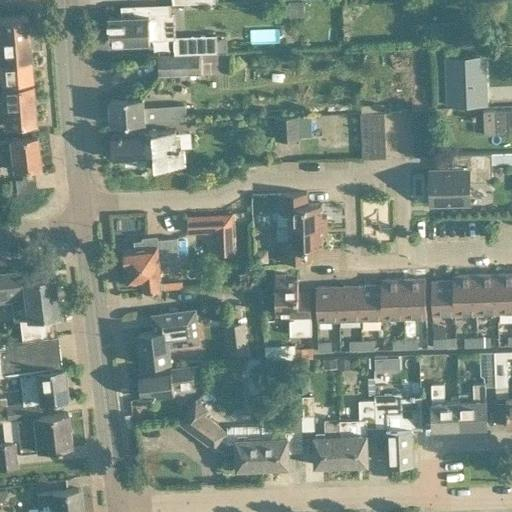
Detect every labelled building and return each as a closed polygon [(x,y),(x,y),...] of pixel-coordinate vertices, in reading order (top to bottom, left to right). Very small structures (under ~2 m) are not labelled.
[(162,38),(162,17),(170,17),(170,3),(121,5),(121,6),(128,6),(128,15),(109,15),(110,42),(150,41),(150,39),(162,38)] [(0,36),(28,34),(26,14),(0,16),(0,36)] [(0,60),(29,58),(28,34),(0,36),(0,60)] [(173,36),(174,54),(217,52),(217,51),(216,38),(216,34),(173,36)] [(226,38),(216,38),(217,51),(227,51),(226,38)] [(227,51),(217,51),(217,52),(174,54),(158,55),(159,75),(200,73),(200,71),(229,70),(228,51),(227,51)] [(473,56),(446,57),(447,105),(487,103),(486,83),(474,84),(473,56)] [(0,81),(11,80),(31,79),(29,58),(0,60),(0,81)] [(0,88),(0,93),(0,92),(0,104),(33,102),(31,83),(0,85),(0,88)] [(112,124),(131,122),(186,119),(185,103),(144,106),(144,96),(110,98),(112,124)] [(3,125),(15,125),(34,123),(33,102),(0,104),(0,118),(2,119),(3,125)] [(435,108),(411,110),(412,121),(436,120),(435,108)] [(511,132),(511,108),(483,109),(484,134),(511,132)] [(385,122),(384,111),(360,112),(361,123),(385,122)] [(300,137),(299,117),(299,115),(275,116),(276,138),(300,137)] [(436,120),(412,121),(413,133),(436,131),(436,122),(436,120)] [(436,131),(437,137),(455,137),(454,120),(436,122),(436,131)] [(385,134),(385,122),(361,123),(361,135),(385,134)] [(185,165),(184,146),(182,146),(181,133),(177,134),(176,129),(113,134),(114,158),(126,157),(127,163),(147,162),(147,158),(154,157),(154,167),(161,166),(162,169),(172,168),(172,166),(178,165),(185,165)] [(413,133),(413,144),(437,143),(437,137),(436,131),(413,133)] [(386,145),(385,134),(361,135),(362,146),(386,145)] [(36,135),(0,139),(0,158),(11,157),(12,170),(40,167),(36,135)] [(414,155),(437,155),(437,152),(437,143),(413,144),(414,155)] [(386,157),(386,145),(362,146),(362,158),(386,157)] [(430,187),(427,187),(427,199),(430,198),(431,204),(471,203),(470,181),(492,180),(492,163),(492,160),(492,152),(492,151),(437,152),(437,155),(444,155),(444,168),(430,169),(430,187)] [(276,226),(327,224),(327,215),(322,215),(321,203),(307,203),(307,191),(282,192),(282,212),(277,212),(277,225),(276,225),(276,226)] [(189,230),(215,229),(216,252),(233,251),(231,212),(188,214),(189,230)] [(327,234),(327,224),(276,226),(277,239),(283,239),(284,260),(309,259),(309,247),(323,247),(322,234),(327,234)] [(145,288),(164,286),(164,281),(161,281),(158,259),(179,257),(177,237),(157,239),(156,236),(144,237),(144,240),(135,241),(136,247),(124,248),(125,265),(126,265),(127,281),(144,279),(145,288)] [(21,270),(0,272),(0,299),(1,300),(0,292),(22,289),(25,318),(18,319),(20,339),(56,335),(52,335),(50,315),(57,314),(52,276),(23,280),(21,270)] [(511,272),(497,273),(498,312),(511,311),(511,272)] [(311,332),(310,316),(311,316),(311,311),(310,291),(298,291),(298,278),(286,278),(285,273),(275,273),(276,312),(289,312),(290,333),(311,332)] [(475,274),(476,312),(498,312),(497,273),(475,274)] [(453,274),(453,279),(454,313),(476,312),(475,274),(453,274)] [(403,278),(405,316),(427,316),(425,277),(403,278)] [(381,279),(381,284),(382,317),(405,316),(403,278),(381,279)] [(431,280),(432,300),(433,314),(454,313),(453,279),(431,280)] [(338,285),(340,319),(361,318),(360,284),(338,285)] [(360,284),(361,318),(382,317),(381,284),(360,284)] [(316,286),(317,306),(317,320),(340,319),(338,285),(316,286)] [(143,363),(163,361),(171,360),(169,344),(199,340),(195,307),(162,312),(164,329),(139,332),(143,363)] [(248,350),(244,323),(226,325),(230,353),(248,350)] [(511,326),(498,327),(499,345),(511,344),(511,326)] [(0,373),(2,374),(2,375),(18,373),(36,371),(36,370),(60,367),(56,335),(20,339),(0,341),(0,373)] [(478,337),(478,346),(491,345),(490,336),(478,337)] [(465,346),(478,346),(478,337),(465,337),(465,346)] [(433,338),(433,347),(447,347),(447,338),(433,338)] [(392,339),(392,348),(405,348),(405,339),(392,339)] [(405,339),(405,348),(418,347),(418,339),(405,339)] [(349,349),(362,349),(362,340),(349,341),(349,349)] [(374,340),(362,340),(362,349),(375,349),(374,340)] [(319,350),(331,350),(331,341),(318,342),(319,350)] [(312,356),(312,346),(295,346),(295,356),(312,356)] [(509,384),(507,349),(494,349),(494,351),(495,377),(496,384),(509,384)] [(494,351),(480,351),(481,374),(484,376),(485,378),(495,377),(494,351)] [(386,355),(374,355),(375,368),(386,367),(386,355)] [(242,374),(249,374),(250,393),(261,393),(260,358),(242,359),(242,374)] [(143,397),(163,394),(175,393),(174,391),(196,389),(195,380),(203,379),(201,364),(140,372),(143,397)] [(0,420),(16,419),(36,416),(34,402),(66,398),(63,367),(60,367),(36,370),(36,371),(18,373),(22,402),(5,404),(4,396),(0,396),(0,420)] [(472,381),(473,392),(459,392),(459,400),(460,426),(487,425),(486,399),(485,399),(484,381),(472,381)] [(431,401),(432,407),(432,427),(460,426),(459,400),(445,401),(444,382),(431,383),(432,401),(431,401)] [(386,426),(388,461),(414,460),(412,427),(422,427),(421,395),(401,396),(401,392),(376,393),(377,426),(386,426)] [(377,426),(376,393),(375,393),(375,398),(359,399),(360,418),(340,419),(341,463),(368,462),(366,426),(377,426)] [(314,428),(313,394),(302,394),(304,429),(314,428)] [(230,424),(226,430),(204,414),(208,408),(196,399),(180,421),(215,447),(215,446),(224,452),(236,451),(235,423),(230,424)] [(16,452),(55,448),(59,447),(59,445),(70,444),(68,426),(69,426),(67,412),(36,416),(16,419),(19,440),(0,442),(0,468),(17,466),(16,452)] [(303,415),(287,416),(287,429),(304,429),(303,415)] [(315,464),(341,463),(340,419),(340,418),(324,418),(325,434),(314,434),(315,464)] [(237,467),(263,466),(262,437),(261,423),(235,423),(236,451),(237,467)] [(289,465),(289,445),(288,436),(262,437),(263,466),(289,465)] [(80,511),(77,488),(50,491),(37,493),(37,492),(35,493),(37,511),(80,511)]
